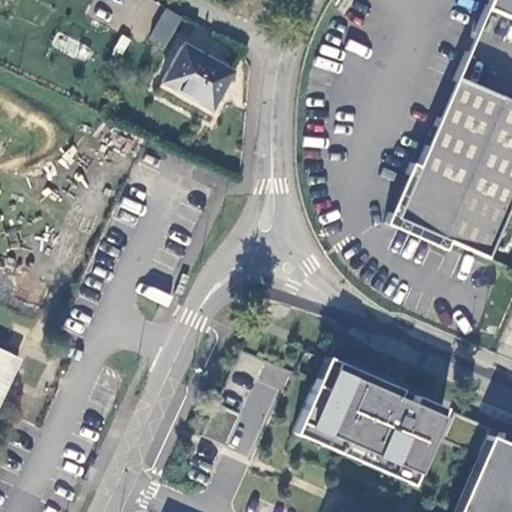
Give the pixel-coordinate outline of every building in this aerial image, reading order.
[(511,0),(487,0),(485,6),(511,16),(511,0)] [(190,22),(167,9),(161,21),(183,32),(190,22)] [(231,70),(181,43),(161,81),(209,107),(231,70)] [(483,257),(511,192),(511,99),(455,74),(417,162),(405,167),(386,211),(386,216),(387,221),(390,225),(395,228),(430,241),(439,242),(444,240),(483,257)] [(166,306),(171,296),(149,284),(143,294),(166,306)] [(0,373),(9,355),(0,351),(0,373)] [(324,353),(291,428),(407,479),(440,404),(412,391),(410,398),(395,391),(398,385),(324,353)] [(511,511),(511,441),(485,430),(450,511),(511,511)]
